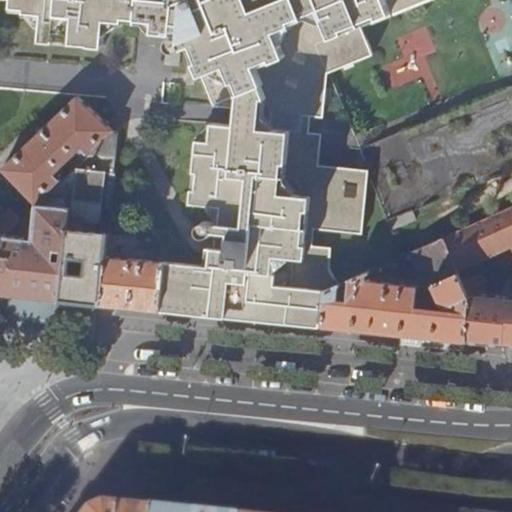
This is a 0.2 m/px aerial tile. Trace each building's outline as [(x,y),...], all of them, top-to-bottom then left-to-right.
[(12,0),(12,7),(26,8),(26,13),(43,14),(41,42),(55,43),(55,38),(91,42),(90,46),(104,48),(106,21),(124,22),(124,18),(137,19),(136,23),(155,25),(154,33),(181,36),(181,39),(178,37),(176,37),(174,37),(172,37),(169,39),(167,41),(166,44),(166,47),(167,50),(170,52),(173,54),(176,54),(179,53),(192,47),(199,61),(195,63),(216,107),(238,109),(262,112),(312,117),(325,118),(330,74),(318,47),(361,30),(422,5),(420,0),(12,0)] [(318,47),(330,74),(372,56),(361,30),(318,47)] [(370,174),(393,230),(416,220),(413,213),(511,172),(511,88),(389,138),(384,125),(355,137),(369,170),(350,169),(347,197),(367,199),(370,174)] [(89,155),(115,131),(79,96),(3,170),(38,205),(62,181),(56,174),(83,149),(89,155)] [(236,126),(260,128),(262,112),(238,109),(236,126)] [(260,128),(310,133),(312,117),(262,112),(260,128)] [(161,311),(320,327),(325,290),(339,284),(329,269),(331,248),(307,245),(308,228),(363,234),(367,199),(347,197),(350,169),(319,165),(323,134),(310,133),(260,128),(236,126),(214,123),(212,141),(199,139),(195,172),(200,173),(199,190),(194,189),(193,204),(225,207),(222,224),(207,222),(204,223),(202,224),(200,226),(199,228),(199,232),(200,235),(203,237),(206,238),(208,239),(211,238),(213,236),(215,234),(215,231),(217,231),(215,249),(212,248),(210,267),(166,262),(161,311)] [(60,301),(101,305),(107,256),(108,256),(111,233),(94,232),(95,222),(102,222),(107,173),(117,173),(121,133),(115,131),(89,155),(75,170),(60,301)] [(0,294),(2,295),(60,301),(75,170),(63,182),(62,181),(38,205),(35,230),(31,230),(30,239),(6,236),(1,240),(1,241),(0,241),(0,294)] [(6,236),(22,220),(11,209),(0,219),(0,240),(1,241),(1,240),(6,236)] [(465,230),(443,239),(452,259),(462,281),(469,299),(466,343),(511,347),(511,209),(498,215),(465,230)] [(320,327),(466,343),(469,299),(462,281),(452,259),(443,239),(410,254),(425,288),(419,288),(419,287),(367,281),(368,272),(350,279),(348,300),(339,299),(339,284),(325,290),(320,327)] [(113,306),(161,311),(166,262),(144,260),(145,251),(123,248),(122,258),(108,256),(107,256),(101,305),(113,306)] [(348,300),(350,279),(339,284),(339,299),(348,300)] [(0,312),(58,319),(60,301),(2,295),(0,309),(0,312)] [(93,509),(89,511),(154,511),(155,507),(107,502),(93,509)]
